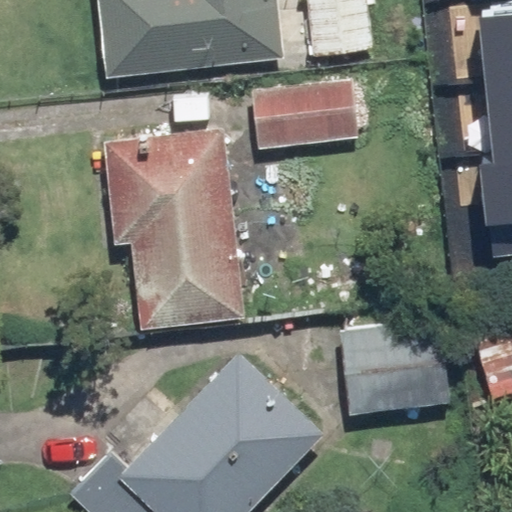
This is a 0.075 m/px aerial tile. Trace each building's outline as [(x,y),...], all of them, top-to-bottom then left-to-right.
[(96,0),(102,69),(285,53),(280,0),(96,0)] [(363,0),(305,0),(310,50),(368,45),(363,0)] [(480,169),(486,227),(492,226),(495,254),(511,252),(511,9),(475,13),(491,168),(480,169)] [(356,77),(253,86),(257,141),(360,132),(356,77)] [(117,235),(133,233),(140,292),(155,290),(158,321),(243,311),(222,124),(106,137),(117,235)] [(438,318),(343,322),(346,409),(442,405),(438,318)] [(485,386),(511,373),(511,319),(465,340),(485,386)] [(103,511),(240,511),(326,425),(242,342),(137,448),(127,439),(79,487),(103,511)]
